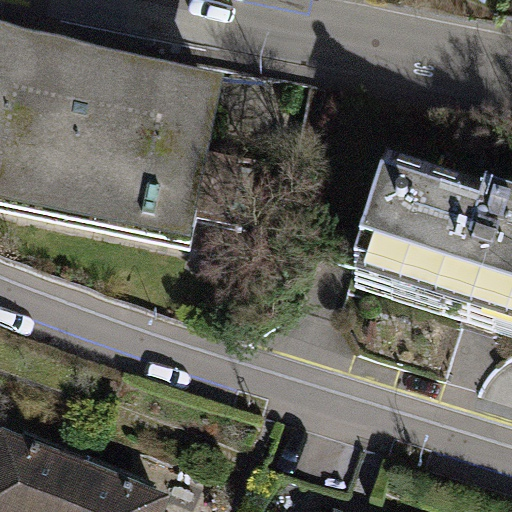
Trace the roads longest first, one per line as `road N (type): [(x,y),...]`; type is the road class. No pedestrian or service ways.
road 1 (residential): [(0,299),(511,462)]
road 2 (residential): [(150,0),(511,75)]
